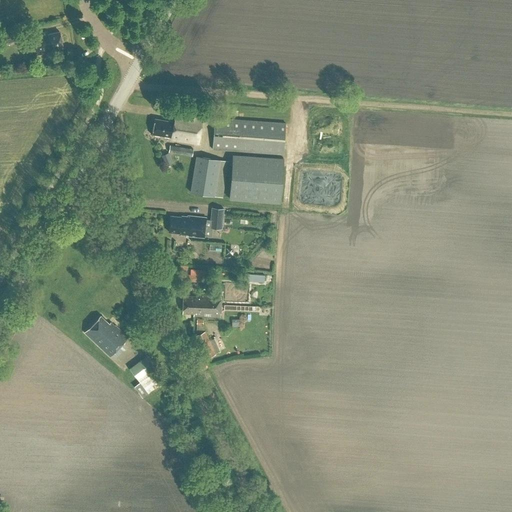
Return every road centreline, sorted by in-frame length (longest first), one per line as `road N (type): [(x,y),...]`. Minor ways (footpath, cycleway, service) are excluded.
road 1 (unclassified): [(259,511),(159,322),(133,257),(115,159),(97,134)]
road 2 (track): [(126,83),(511,114)]
road 3 (primary): [(0,310),(97,134)]
